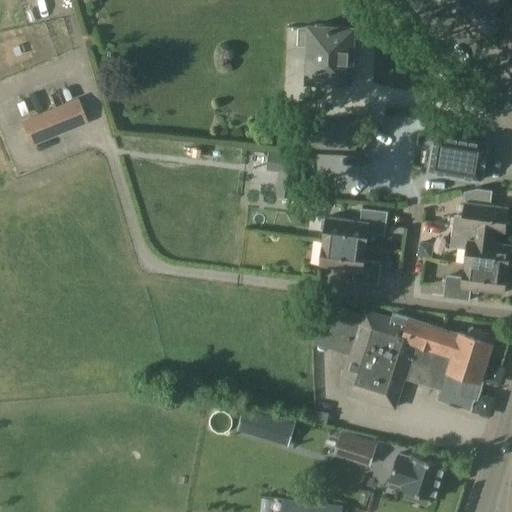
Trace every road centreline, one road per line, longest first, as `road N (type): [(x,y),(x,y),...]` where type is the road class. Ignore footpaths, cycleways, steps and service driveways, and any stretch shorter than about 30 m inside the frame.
road 1 (unknown): [(511,337),(146,271),(65,26)]
road 2 (secondary): [(509,96),(423,0)]
